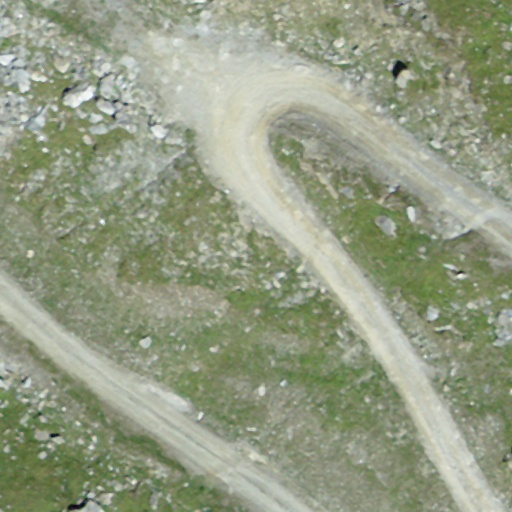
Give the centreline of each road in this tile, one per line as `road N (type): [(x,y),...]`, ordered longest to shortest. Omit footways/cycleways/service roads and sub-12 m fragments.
road 1 (track): [(485,511),(383,337),(229,151),(225,119),(264,86),(312,76),(357,104),(390,150),(473,216),(511,232)]
road 2 (track): [(291,511),(161,423),(0,286)]
